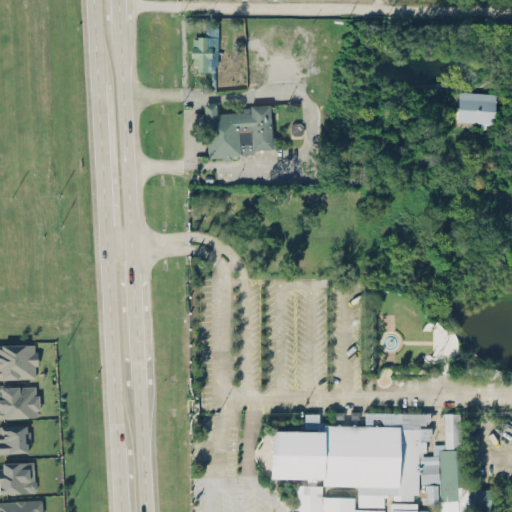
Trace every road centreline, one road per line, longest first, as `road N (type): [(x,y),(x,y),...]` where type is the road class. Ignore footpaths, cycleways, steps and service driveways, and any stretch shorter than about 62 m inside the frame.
road 1 (primary): [(130,237),(118,18)]
road 2 (primary): [(106,254),(116,443)]
road 3 (primary): [(96,83),(106,254)]
road 4 (primary): [(138,387),(131,253)]
road 5 (primary): [(144,511),(138,387)]
